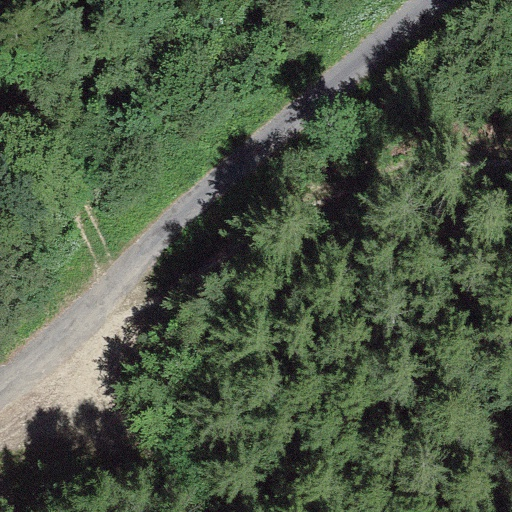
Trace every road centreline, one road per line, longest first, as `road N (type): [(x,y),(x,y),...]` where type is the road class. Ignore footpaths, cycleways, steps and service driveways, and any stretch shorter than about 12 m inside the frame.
road 1 (track): [(212,511),(80,196),(0,70)]
road 2 (track): [(175,253),(431,0)]
road 3 (track): [(0,403),(129,306),(175,253)]
